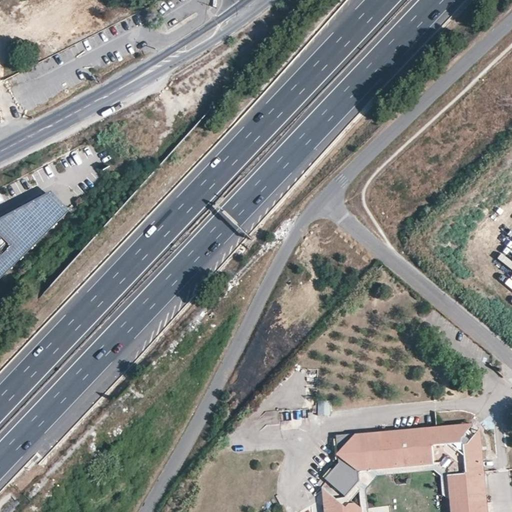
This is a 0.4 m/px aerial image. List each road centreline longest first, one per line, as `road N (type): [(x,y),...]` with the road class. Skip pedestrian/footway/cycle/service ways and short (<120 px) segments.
road 1 (motorway): [(0,468),(435,0)]
road 2 (motorway): [(382,0),(0,403)]
road 3 (tertiary): [(142,511),(299,226),(324,201)]
road 4 (tertiary): [(324,201),(511,18)]
road 5 (unclassified): [(511,358),(324,201)]
road 6 (secondary): [(0,150),(143,75)]
road 7 (secondary): [(143,75),(250,14)]
road 8 (secondary): [(241,3),(143,75)]
